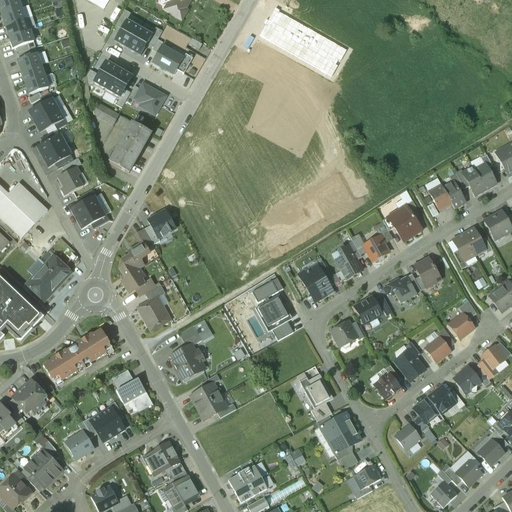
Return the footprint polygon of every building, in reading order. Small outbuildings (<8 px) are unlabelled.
[(10,0),(0,3),(0,10),(2,16),(21,9),(17,0),(10,0)] [(84,0),(103,11),(109,0),(84,0)] [(190,0),(166,0),(174,5),(169,13),(181,21),(187,12),(184,10),(190,0)] [(21,9),(2,16),(6,27),(25,21),(21,9)] [(127,20),(130,15),(124,11),(115,27),(121,30),(127,20)] [(127,50),(140,27),(127,20),(121,30),(114,42),(127,50)] [(25,21),(6,27),(10,39),(29,32),(25,21)] [(140,27),(127,50),(140,57),(147,45),(153,35),(153,34),(140,27)] [(153,35),(147,45),(153,49),(158,41),(162,33),(156,29),(153,34),(153,35)] [(29,32),(10,39),(13,50),(16,49),(33,43),(30,32),(29,32)] [(158,41),(153,49),(152,51),(157,54),(161,47),(163,44),(158,41)] [(33,43),(16,49),(18,55),(34,49),(35,49),(33,43)] [(183,60),(161,47),(157,54),(152,64),(174,76),(176,71),(183,60)] [(19,61),(36,55),(34,49),(18,55),(17,55),(19,61)] [(19,61),(17,61),(21,73),(40,67),(36,55),(19,61)] [(183,60),(176,71),(183,75),(192,59),(185,55),(183,60)] [(106,94),(118,71),(105,64),(98,76),(93,85),(94,87),(106,94)] [(40,67),(21,73),(25,84),(44,78),(40,67)] [(98,76),(90,71),(86,77),(88,87),(94,87),(93,85),(98,76)] [(106,94),(119,101),(125,90),(131,79),(118,71),(106,94)] [(44,78),(25,84),(29,96),(48,89),(44,78)] [(152,90),(143,85),(140,90),(134,100),(146,107),(144,111),(155,117),(165,98),(157,93),(155,93),(152,91),(152,90)] [(131,106),(134,100),(140,90),(134,87),(131,94),(126,103),(131,106)] [(126,103),(131,94),(125,90),(119,101),(115,106),(122,110),(126,103)] [(40,101),(42,100),(39,94),(28,100),(31,105),(40,101)] [(40,101),(43,106),(51,101),(52,102),(54,101),(50,95),(42,100),(40,101)] [(29,114),(34,123),(57,111),(52,102),(51,101),(43,106),(29,114)] [(119,117),(97,104),(91,115),(113,127),(119,117)] [(34,123),(40,134),(54,126),(63,121),(62,121),(57,111),(34,123)] [(63,121),(54,126),(57,131),(67,126),(64,120),(62,121),(63,121)] [(132,124),(109,164),(128,175),(151,134),(132,124)] [(52,134),(41,140),(43,145),(55,139),(52,134)] [(43,145),(37,149),(42,159),(65,147),(59,137),(55,139),(43,145)] [(511,145),(501,151),(502,154),(499,156),(498,160),(500,163),(504,164),(507,170),(504,171),(508,178),(511,175),(511,145)] [(65,147),(42,159),(48,169),(55,165),(66,159),(70,157),(65,147)] [(484,166),(487,170),(492,167),(486,156),(480,159),(484,166)] [(69,165),(66,159),(55,165),(58,170),(62,168),(69,165)] [(69,165),(62,168),(65,174),(76,168),(81,166),(78,160),(69,165)] [(487,170),(484,166),(474,171),(485,192),(495,186),(487,170)] [(65,174),(57,179),(63,190),(60,191),(64,198),(83,188),(77,179),(80,175),(76,168),(65,174)] [(474,171),(472,169),(462,175),(469,188),(474,197),(485,192),(474,171)] [(455,176),(463,190),(464,191),(469,188),(462,175),(461,172),(455,175),(455,176)] [(453,184),(458,192),(463,190),(455,176),(449,179),(452,184),(453,184)] [(452,184),(442,189),(451,206),(454,210),(464,204),(458,192),(453,184),(452,184)] [(47,212),(18,185),(8,195),(0,203),(0,219),(21,240),(47,212)] [(441,186),(428,193),(439,213),(451,206),(442,189),(441,186)] [(0,187),(0,203),(8,195),(0,187)] [(94,199),(96,198),(92,192),(77,200),(80,206),(94,198),(94,199)] [(99,208),(106,204),(101,195),(96,198),(94,199),(99,208)] [(80,206),(71,211),(76,221),(99,208),(94,199),(94,198),(80,206)] [(405,207),(409,213),(416,208),(412,202),(405,207)] [(99,208),(76,221),(82,231),(91,226),(105,218),(104,217),(106,216),(111,213),(106,204),(99,208)] [(427,208),(433,218),(438,215),(432,205),(427,208)] [(405,207),(387,219),(394,229),(403,244),(421,232),(409,213),(405,207)] [(175,230),(165,213),(148,222),(150,227),(157,239),(158,239),(162,237),(162,238),(170,234),(169,233),(175,230)] [(505,220),(502,214),(493,220),(492,218),(484,222),(492,238),(499,234),(501,238),(511,232),(505,220)] [(105,218),(91,226),(94,231),(109,223),(106,216),(104,217),(105,218)] [(384,226),(388,233),(394,229),(387,219),(382,222),(384,226)] [(379,238),(383,245),(392,241),(388,233),(384,226),(375,231),(379,239),(379,238)] [(157,239),(150,227),(143,231),(152,247),(160,243),(158,239),(157,239)] [(480,243),(473,230),(463,236),(474,257),(485,251),(480,243)] [(134,236),(140,246),(142,245),(146,251),(152,247),(143,231),(134,236)] [(0,253),(8,244),(0,236),(0,253)] [(463,236),(452,242),(458,252),(464,263),(474,257),(463,236)] [(379,239),(364,247),(372,263),(388,254),(383,245),(379,238),(379,239)] [(480,243),(485,251),(487,255),(492,252),(485,240),(480,243)] [(352,242),(340,250),(341,252),(332,256),(341,272),(336,275),(340,284),(361,272),(355,260),(360,257),(352,242)] [(140,246),(128,253),(130,256),(126,259),(135,272),(143,267),(139,261),(148,255),(146,251),(142,245),(140,246)] [(464,263),(458,252),(453,255),(461,271),(467,268),(464,263)] [(53,258),(40,271),(57,287),(70,274),(53,258)] [(135,272),(126,259),(121,262),(119,269),(126,280),(122,283),(129,295),(135,291),(144,286),(144,284),(135,272)] [(440,282),(428,260),(414,267),(419,278),(426,289),(440,282)] [(316,267),(324,279),(329,276),(323,264),(316,267)] [(316,267),(306,274),(303,273),(298,276),(315,303),(332,293),(324,279),(316,267)] [(43,302),(57,287),(40,271),(27,286),(43,302)] [(415,294),(420,291),(414,281),(411,276),(406,279),(415,294)] [(40,315),(0,277),(0,335),(6,329),(17,340),(40,315)] [(421,292),(426,289),(419,278),(414,281),(420,291),(421,292)] [(250,294),(257,306),(279,293),(283,291),(276,279),(250,294)] [(406,279),(395,285),(393,283),(386,286),(387,288),(383,290),(386,296),(390,294),(392,297),(395,296),(400,305),(416,297),(415,294),(406,279)] [(144,286),(135,291),(140,299),(145,296),(155,289),(150,281),(144,284),(144,286)] [(511,283),(509,283),(489,299),(501,313),(509,307),(511,304),(511,283)] [(155,289),(145,296),(149,303),(157,298),(158,299),(165,295),(160,286),(155,289)] [(270,332),(287,322),(294,318),(279,293),(257,306),(252,309),(267,334),(270,332)] [(149,303),(139,309),(144,319),(143,319),(149,331),(157,326),(158,327),(159,326),(160,328),(170,322),(158,299),(157,298),(149,303)] [(371,298),(354,308),(364,326),(369,323),(372,329),(379,325),(376,319),(381,316),(374,303),(371,298)] [(383,299),(374,303),(381,316),(384,314),(386,317),(392,314),(383,299)] [(463,316),(467,322),(476,315),(467,302),(458,310),(463,316)] [(463,316),(448,327),(459,340),(473,329),(467,322),(463,316)] [(270,332),(277,343),(294,333),(287,322),(270,332)] [(348,323),(330,333),(339,349),(341,348),(342,349),(345,351),(349,348),(349,345),(349,344),(357,339),(350,326),(348,323)] [(355,323),(350,326),(357,339),(358,342),(364,339),(355,323)] [(180,338),(186,349),(190,346),(191,348),(210,338),(202,324),(194,329),(180,338)] [(77,346),(68,351),(79,370),(90,363),(90,364),(106,355),(105,354),(112,350),(101,331),(92,336),(92,335),(76,345),(77,346)] [(436,336),(439,340),(439,339),(447,350),(454,345),(443,331),(436,336)] [(439,340),(425,350),(435,364),(450,353),(447,350),(439,339),(439,340)] [(414,360),(415,360),(420,356),(411,345),(406,349),(408,352),(414,360)] [(186,349),(171,357),(175,363),(172,365),(180,380),(188,376),(190,379),(203,372),(199,364),(203,361),(198,352),(195,354),(191,348),(190,346),(186,349)] [(494,348),(481,358),(484,362),(491,372),(494,370),(505,361),(494,348)] [(51,362),(43,367),(54,386),(61,381),(62,382),(77,372),(77,371),(79,370),(68,351),(66,352),(66,351),(50,361),(51,362)] [(414,360),(408,352),(394,363),(410,384),(425,372),(415,360),(414,360)] [(497,375),(494,370),(491,372),(484,362),(477,368),(481,372),(488,382),(497,375)] [(388,376),(396,385),(401,382),(390,367),(384,372),(388,376)] [(468,368),(463,372),(464,373),(453,381),(456,384),(455,385),(464,397),(469,392),(476,393),(476,387),(481,384),(475,377),(468,368)] [(112,381),(118,392),(133,383),(127,372),(112,381)] [(490,384),(488,382),(481,372),(475,377),(481,384),(484,389),(490,384)] [(308,382),(303,374),(296,378),(301,386),(308,382)] [(301,386),(300,386),(314,411),(325,404),(324,402),(331,398),(319,376),(308,382),(301,386)] [(388,376),(383,380),(379,379),(378,384),(374,387),(378,391),(377,394),(380,398),(383,398),(385,400),(391,395),(394,396),(394,393),(399,389),(396,385),(388,376)] [(200,385),(203,390),(213,385),(219,382),(216,377),(200,385)] [(32,383),(41,393),(45,390),(36,379),(32,383)] [(118,392),(116,393),(124,406),(135,401),(140,411),(151,405),(152,407),(153,407),(138,380),(133,383),(118,392)] [(32,383),(31,383),(12,400),(22,411),(29,419),(48,402),(41,393),(32,383)] [(203,390),(190,398),(197,410),(219,397),(213,385),(203,390)] [(442,388),(427,399),(439,414),(440,416),(454,405),(455,404),(448,396),(442,388)] [(453,392),(448,396),(455,404),(454,405),(459,411),(464,407),(453,392)] [(219,397),(197,410),(204,422),(217,415),(226,410),(219,397)] [(427,399),(413,410),(420,419),(424,425),(425,425),(439,414),(427,399)] [(22,411),(12,400),(8,404),(15,412),(17,415),(22,411)] [(109,408),(110,410),(111,409),(119,422),(124,419),(114,404),(109,408)] [(317,424),(328,417),(331,415),(325,404),(314,411),(310,412),(317,424)] [(0,405),(0,439),(1,441),(2,440),(8,435),(6,433),(15,425),(9,418),(10,417),(10,416),(0,405)] [(226,410),(217,415),(220,420),(236,411),(233,406),(226,410)] [(100,416),(114,438),(125,431),(119,422),(111,409),(110,410),(100,416)] [(17,415),(15,412),(10,416),(10,417),(18,426),(23,422),(17,415)] [(511,412),(509,416),(506,414),(501,420),(503,422),(498,426),(505,434),(511,440),(511,412)] [(331,422),(319,429),(326,443),(353,429),(345,415),(331,422)] [(90,422),(89,422),(98,435),(103,444),(114,438),(100,416),(90,422)] [(319,429),(331,422),(328,417),(317,424),(316,424),(319,429)] [(425,425),(424,425),(420,419),(414,424),(421,433),(428,428),(425,425)] [(90,422),(89,420),(83,423),(93,438),(98,435),(89,422),(90,422)] [(93,438),(83,423),(78,426),(83,434),(87,442),(93,438)] [(495,432),(500,438),(505,434),(498,426),(496,424),(491,429),(495,432)] [(409,427),(395,438),(405,452),(420,441),(409,427)] [(353,429),(326,443),(334,457),(347,450),(360,442),(353,429)] [(488,439),(491,442),(501,452),(507,446),(500,438),(495,432),(488,439)] [(83,434),(66,444),(76,461),(93,451),(87,442),(83,434)] [(501,452),(491,442),(477,455),(490,468),(503,455),(501,452)] [(42,452),(49,459),(56,452),(48,443),(40,451),(42,453),(42,452)] [(168,444),(159,449),(159,450),(143,459),(148,467),(150,465),(156,476),(167,470),(179,463),(168,444)] [(347,450),(334,457),(337,462),(350,455),(347,450)] [(49,459),(42,452),(42,453),(38,453),(35,455),(35,459),(25,470),(30,476),(44,489),(62,472),(49,459)] [(290,456),(294,461),(301,457),(298,452),(290,456)] [(301,457),(294,461),(296,467),(304,463),(301,457)] [(239,467),(242,472),(248,469),(249,470),(254,468),(250,461),(239,467)] [(179,463),(167,470),(173,480),(185,473),(179,463)] [(481,476),(468,463),(455,475),(468,488),(481,476)] [(374,467),(353,478),(360,492),(369,487),(380,481),(375,472),(376,471),(374,467)] [(238,476),(228,482),(234,494),(261,479),(254,468),(249,470),(248,469),(242,472),(237,475),(238,476)] [(443,483),(447,486),(451,482),(442,472),(437,476),(443,483)] [(185,473),(173,480),(175,485),(188,478),(185,473)] [(39,494),(44,489),(30,476),(26,480),(39,494)] [(32,494),(15,477),(7,484),(7,483),(0,489),(0,498),(7,505),(12,511),(13,510),(22,501),(24,502),(32,494)] [(175,485),(164,492),(174,511),(175,511),(184,507),(199,498),(188,478),(175,485)] [(267,490),(261,479),(234,494),(241,505),(267,490)] [(443,483),(430,496),(443,510),(456,497),(447,486),(443,483)] [(372,492),(369,487),(360,492),(353,496),(356,501),(372,492)] [(97,495),(91,498),(97,511),(103,511),(111,508),(118,504),(117,502),(110,488),(104,492),(103,490),(96,493),(97,495)] [(511,511),(511,493),(502,499),(504,504),(508,511),(511,511)] [(111,508),(113,511),(120,511),(125,510),(131,507),(126,498),(117,502),(118,504),(111,508)] [(264,499),(247,508),(248,511),(260,511),(268,508),(264,499)]
